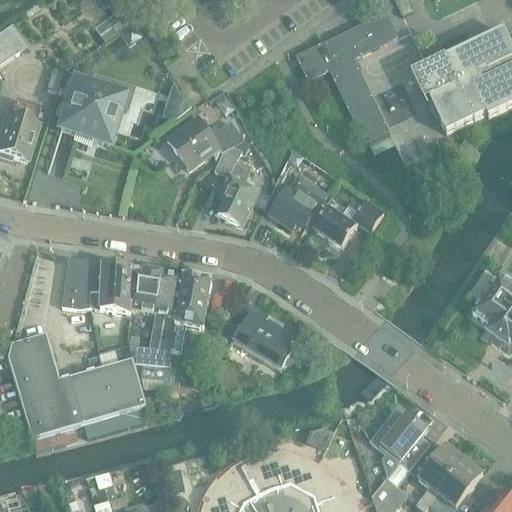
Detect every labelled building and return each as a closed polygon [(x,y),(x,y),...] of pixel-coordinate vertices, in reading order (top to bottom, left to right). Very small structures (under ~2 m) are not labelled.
[(111,0),(94,0),(103,13),(107,10),(113,18),(120,13),(111,0)] [(405,0),(392,0),(402,20),(412,16),(405,0)] [(113,18),(94,32),(103,46),(130,27),(120,13),(113,18)] [(350,64),(361,58),(396,41),(384,18),(321,49),(320,48),(293,61),(306,87),(328,76),(364,148),(368,146),(370,145),(387,137),(350,64)] [(132,27),(118,37),(128,51),(142,41),(132,27)] [(0,67),(25,51),(10,29),(0,35),(0,67)] [(502,38),(414,79),(443,139),(485,119),(486,123),(511,110),(511,53),(510,54),(502,38)] [(57,133),(95,145),(107,149),(122,99),(73,84),(57,133)] [(173,88),(162,121),(174,125),(191,111),(173,88)] [(36,128),(8,119),(5,119),(0,134),(0,163),(9,166),(11,161),(24,165),(36,128)] [(223,157),(241,146),(228,127),(215,137),(219,143),(213,147),(196,122),(164,144),(186,175),(212,158),(216,163),(219,155),(223,157)] [(370,145),(368,146),(374,159),(393,149),(387,137),(370,145)] [(242,147),(241,146),(223,157),(214,176),(228,182),(222,196),(227,199),(217,220),(241,232),(259,193),(245,187),(252,171),(238,165),(243,155),(235,152),(242,147)] [(321,207),(297,190),(294,194),(289,190),(268,221),(290,236),(298,224),(306,229),(321,207)] [(368,238),(382,218),(364,206),(356,218),(348,212),(340,223),(327,215),(313,236),(341,254),(357,230),(368,238)] [(80,315),(91,313),(89,302),(96,302),(96,296),(101,295),(103,269),(68,264),(61,312),(80,315)] [(132,319),(132,314),(130,314),(133,274),(103,269),(101,295),(96,296),(96,302),(89,302),(91,313),(92,313),(132,319)] [(149,276),(133,274),(130,314),(132,314),(155,318),(161,278),(160,278),(159,275),(152,274),(149,276)] [(155,318),(149,353),(158,354),(161,342),(164,321),(176,323),(182,281),(161,278),(155,318)] [(195,283),(182,281),(176,323),(173,344),(171,355),(181,356),(185,331),(204,333),(211,285),(208,285),(206,281),(198,280),(195,283)] [(485,299),(472,317),(490,331),(486,336),(493,341),(502,348),(509,353),(511,351),(511,352),(511,289),(504,284),(499,280),(495,286),(491,283),(482,296),(485,299)] [(283,373),(301,342),(251,313),(241,331),(228,323),(214,347),(228,355),(234,345),(283,373)] [(134,369),(133,365),(132,364),(118,368),(101,373),(92,375),(61,384),(48,337),(13,347),(9,362),(31,443),(83,429),(141,413),(146,411),(134,369)] [(131,340),(129,349),(138,351),(139,342),(131,340)] [(161,342),(158,354),(171,356),(171,355),(173,344),(161,342)] [(129,351),(115,355),(118,368),(132,364),(129,351)] [(129,351),(132,364),(133,365),(134,369),(142,369),(164,371),(170,372),(171,356),(158,354),(149,353),(129,351)] [(99,360),(88,363),(92,375),(101,373),(99,360)] [(142,369),(141,382),(163,384),(164,371),(142,369)] [(161,405),(158,414),(179,421),(182,413),(161,405)] [(141,413),(83,429),(87,443),(145,427),(141,413)] [(417,444),(425,434),(404,418),(377,452),(412,478),(431,455),(417,444)] [(327,452),(333,437),(314,429),(308,444),(327,452)] [(425,511),(436,498),(437,499),(463,465),(443,449),(417,483),(428,492),(414,510),(416,511),(425,511)] [(362,511),(358,511),(357,511),(352,498),(343,485),(340,488),(330,478),(319,470),(321,467),(320,466),(318,469),(306,463),(292,460),(293,457),(280,456),(267,457),(267,459),(254,462),(241,467),(239,464),(238,465),(239,468),(228,476),(218,485),(216,483),(208,494),(202,505),(204,507),(202,511),(362,511)] [(481,479),(463,465),(437,499),(446,506),(440,511),(473,511),(477,507),(467,498),(481,479)] [(186,479),(182,467),(160,474),(164,486),(186,479)] [(372,500),(375,511),(379,511),(396,490),(386,482),(372,500)] [(69,488),(62,490),(65,500),(72,498),(69,488)] [(118,511),(116,503),(113,490),(104,492),(109,511),(118,511)] [(396,511),(407,499),(396,490),(379,511),(396,511)] [(486,511),(511,511),(511,500),(510,501),(501,494),(486,511)] [(128,511),(125,500),(116,503),(118,511),(128,511)]
